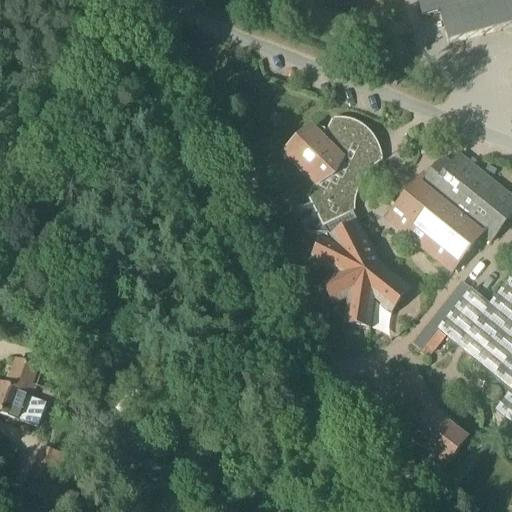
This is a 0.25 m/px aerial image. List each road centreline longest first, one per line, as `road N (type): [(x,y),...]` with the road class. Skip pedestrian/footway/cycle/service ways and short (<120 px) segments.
road 1 (track): [(410,511),(138,4)]
road 2 (track): [(138,4),(511,147)]
road 3 (unclassified): [(0,211),(79,78),(144,0)]
